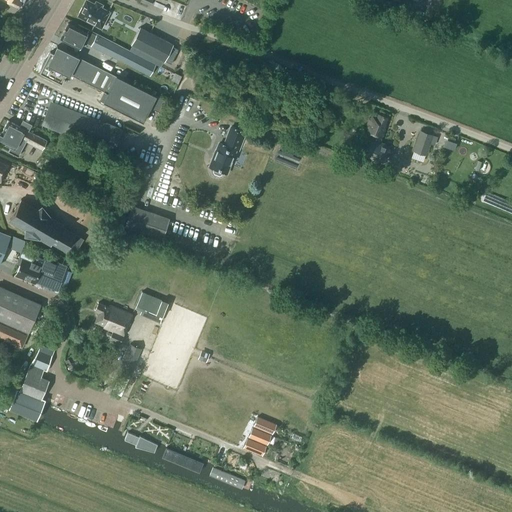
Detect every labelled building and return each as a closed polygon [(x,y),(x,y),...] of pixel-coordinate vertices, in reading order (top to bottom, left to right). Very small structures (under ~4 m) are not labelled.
[(371,0),(397,9),(399,0),(371,0)] [(102,27),(109,13),(88,2),(85,9),(83,8),(80,14),(81,14),(81,16),(102,27)] [(79,48),(83,41),(150,75),(155,64),(88,30),(87,32),(68,23),(60,38),(79,48)] [(415,23),(411,33),(431,41),(435,31),(415,23)] [(164,61),(173,44),(140,27),(131,44),(164,61)] [(50,51),(39,73),(62,84),(67,72),(107,92),(103,101),(143,121),(150,107),(160,112),(166,100),(57,45),(53,53),(50,51)] [(101,58),(98,64),(114,72),(117,65),(101,58)] [(114,152),(123,129),(53,101),(44,125),(114,152)] [(382,138),(385,128),(383,128),(387,117),(378,114),(377,118),(371,116),(365,132),(374,135),(373,139),(372,138),(365,154),(382,161),(388,145),(379,141),(380,138),(382,138)] [(1,131),(1,132),(0,132),(0,141),(11,147),(8,151),(18,156),(26,141),(42,149),(47,140),(29,131),(32,124),(23,119),(19,126),(8,120),(2,132),(1,131)] [(233,159),(234,155),(234,154),(236,149),(238,150),(246,132),(232,126),(226,139),(229,140),(227,145),(220,142),(213,159),(216,160),(213,167),(214,168),(213,170),(214,173),(219,174),(222,173),(223,171),(226,173),(231,160),(233,159)] [(432,133),(421,130),(414,150),(426,154),(429,142),(435,144),(437,136),(432,134),(432,133)] [(448,138),(446,146),(457,148),(459,141),(448,138)] [(0,181),(9,164),(0,159),(0,181)] [(75,233),(61,225),(62,223),(50,216),(42,206),(37,209),(20,199),(8,219),(25,229),(25,234),(39,237),(50,243),(51,241),(65,249),(68,244),(77,249),(83,238),(75,233)] [(163,237),(170,218),(132,204),(125,224),(163,237)] [(0,261),(10,235),(0,231),(0,261)] [(34,260),(32,259),(30,263),(22,260),(16,274),(35,281),(58,289),(67,266),(37,254),(34,260)] [(40,303),(0,285),(0,336),(21,346),(40,303)] [(103,326),(113,331),(110,338),(120,343),(123,335),(133,313),(110,303),(109,305),(99,301),(95,309),(99,311),(95,321),(103,324),(103,326)] [(131,343),(125,358),(121,365),(132,370),(135,362),(140,352),(142,348),(131,343)] [(20,390),(41,398),(49,380),(41,376),(44,369),(46,370),(52,355),(38,349),(30,364),(20,390)] [(120,374),(116,384),(124,388),(128,378),(120,374)] [(257,416),(254,425),(272,433),(276,424),(257,416)] [(120,438),(163,456),(168,445),(124,427),(120,438)] [(247,438),(243,447),(262,455),(266,445),(247,438)] [(163,456),(164,457),(207,474),(211,463),(168,445),(163,456)] [(226,448),(214,477),(260,497),(268,478),(259,474),(253,459),(226,448)]
